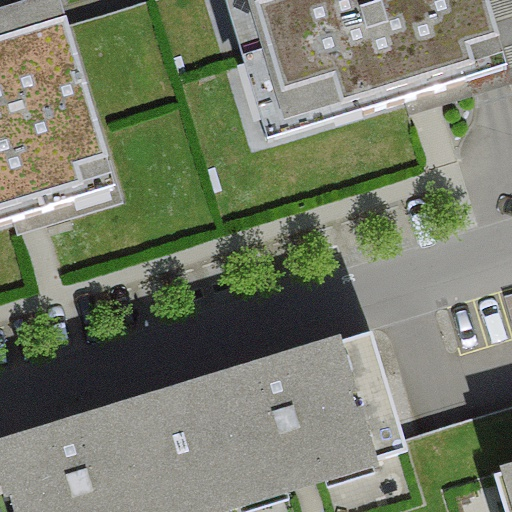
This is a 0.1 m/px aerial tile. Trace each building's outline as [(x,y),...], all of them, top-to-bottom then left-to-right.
[(469,0),(247,0),(295,153),(497,90),(469,0)] [(49,55),(0,70),(0,229),(95,200),(49,55)] [(172,400),(206,511),(234,511),(405,459),(368,341),(172,400)] [(206,511),(172,400),(0,453),(0,511),(206,511)] [(511,511),(511,499),(496,505),(498,511),(511,511)]
